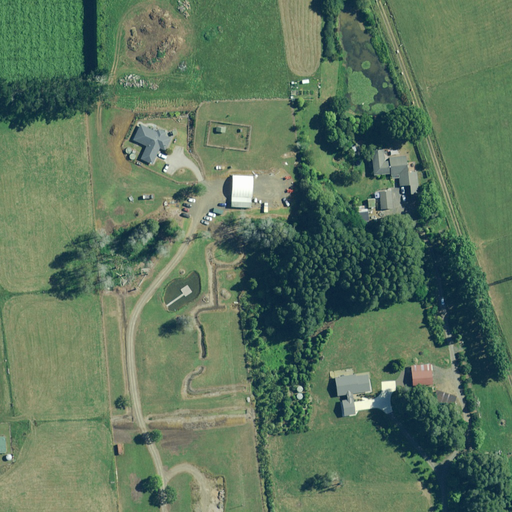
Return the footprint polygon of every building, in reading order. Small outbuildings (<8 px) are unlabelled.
[(156,132),(140,125),(133,140),(146,146),(140,159),(151,164),(159,148),(164,150),(169,138),(165,136),(166,133),(157,129),(156,132)] [(383,151),(371,152),(373,176),(390,174),(390,176),(398,175),(399,186),(409,186),(409,195),(418,194),(416,171),(407,172),(406,156),(388,157),(388,161),(384,162),(383,151)] [(393,208),(390,191),(378,192),(381,210),(393,208)] [(250,199),(232,198),(232,208),(250,208),(250,199)] [(431,385),(429,365),(410,366),(411,386),(431,385)]
